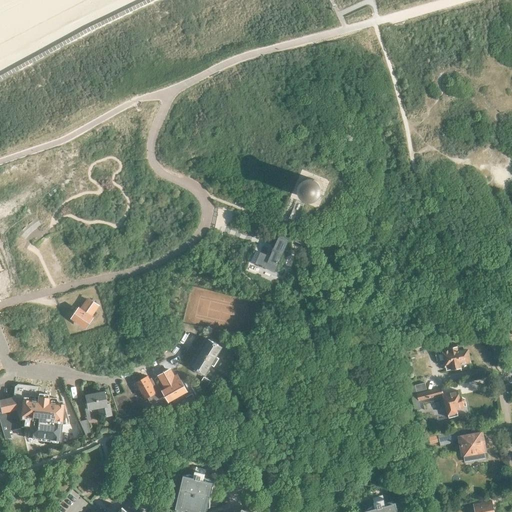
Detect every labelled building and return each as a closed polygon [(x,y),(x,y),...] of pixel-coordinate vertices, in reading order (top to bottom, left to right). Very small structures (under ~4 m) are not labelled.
[(301,193),(302,194),(302,195),(303,196),(304,197),(305,198),(306,198),(307,199),(309,199),(310,199),(311,199),(313,199),(314,199),(315,198),(316,197),(317,197),(318,196),(319,195),(319,194),(320,193),(320,191),(320,190),(320,185),(319,184),(318,183),(317,182),(317,181),(316,180),(315,180),(313,179),(312,179),(311,179),(310,179),(309,179),(308,179),(306,180),(305,180),(304,181),(303,182),(303,183),(302,184),(301,185),(301,186),(301,188),(300,189),(301,190),(301,192),(301,193)] [(260,253),(255,263),(265,268),(274,272),(287,241),(278,237),(270,257),(260,253)] [(89,318),(98,306),(89,300),(80,311),(75,317),(86,325),(90,318),(89,318)] [(208,339),(192,366),(195,368),(194,370),(201,375),(202,372),(205,374),(222,347),(208,339)] [(461,364),(471,362),(468,351),(465,349),(464,350),(463,345),(443,350),(443,347),(435,348),(437,361),(445,359),(447,370),(461,367),(461,364)] [(169,370),(160,375),(168,390),(166,391),(169,398),(185,389),(177,376),(174,378),(169,370)] [(139,388),(145,398),(156,392),(149,379),(148,376),(138,381),(142,387),(139,388)] [(207,386),(210,381),(204,377),(201,382),(207,386)] [(417,392),(427,389),(425,383),(415,385),(417,392)] [(14,387),(13,397),(19,419),(22,419),(21,426),(27,426),(26,436),(58,440),(62,404),(56,403),(56,398),(47,397),(48,394),(38,393),(39,387),(25,385),(17,384),(14,387)] [(457,390),(443,394),(442,388),(417,395),(413,396),(416,410),(421,409),(419,401),(443,394),(449,418),(458,416),(457,409),(467,406),(465,399),(462,398),(459,398),(457,390)] [(103,392),(85,395),(87,408),(85,408),(87,419),(79,421),(85,437),(91,436),(88,421),(91,420),(89,409),(98,407),(99,417),(110,415),(108,405),(105,405),(103,392)] [(0,409),(1,412),(0,412),(0,423),(2,432),(5,439),(11,438),(9,431),(21,428),(19,419),(13,397),(0,400),(0,409)] [(72,429),(73,432),(60,437),(62,444),(75,439),(82,437),(78,427),(72,429)] [(458,430),(438,435),(440,445),(448,444),(447,441),(459,438),(462,455),(463,454),(465,462),(485,458),(484,451),(485,451),(484,444),(486,444),(485,439),(483,439),(482,433),(459,437),(458,430)] [(179,501),(176,510),(183,511),(204,511),(206,507),(210,507),(210,500),(214,482),(204,476),(206,470),(196,467),(194,474),(183,474),(179,492),(175,499),(179,501)] [(398,511),(395,502),(384,502),(382,495),(373,498),(374,505),(365,510),(365,511),(398,511)] [(493,511),(492,505),(491,500),(476,504),(477,509),(474,509),(474,511),(493,511)]
